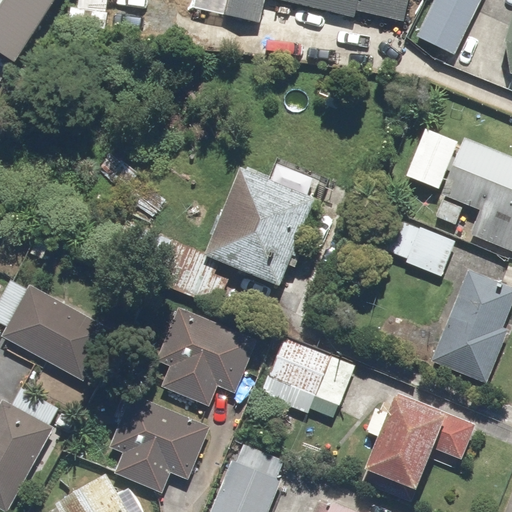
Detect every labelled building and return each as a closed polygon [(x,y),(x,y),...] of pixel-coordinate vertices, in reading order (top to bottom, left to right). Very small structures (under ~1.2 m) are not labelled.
[(0,0),(0,50),(21,63),(59,0),(0,0)] [(80,0),(80,8),(71,7),(69,24),(110,28),(113,0),(80,0)] [(409,0),(234,0),(232,9),(264,17),(267,0),(302,0),(360,13),(362,4),(406,14),(409,0)] [(437,0),(419,35),(459,55),(486,0),(437,0)] [(408,176),(445,191),(444,195),(481,210),(472,234),(511,250),(511,152),(468,135),(465,143),(428,128),(408,176)] [(111,150),(97,172),(130,192),(143,170),(111,150)] [(243,164),(207,250),(282,281),(317,194),(243,164)] [(466,208),(443,200),(436,218),(459,226),(466,208)] [(122,252),(117,263),(217,310),(234,273),(118,218),(106,245),(122,252)] [(409,259),(407,265),(444,278),(457,239),(401,220),(390,252),(409,259)] [(511,284),(470,267),(432,358),(491,383),(511,333),(511,284)] [(35,285),(4,341),(91,388),(122,331),(35,285)] [(262,339),(182,305),(157,363),(173,369),(165,388),(212,408),(221,389),(238,396),(262,339)] [(286,337),(270,376),(342,406),(358,367),(286,337)] [(383,437),(370,469),(421,490),(438,449),(464,460),(478,424),(401,393),(393,412),(380,406),(370,432),(383,437)] [(212,425),(147,399),(118,472),(165,490),(173,471),(191,478),(212,425)] [(0,410),(0,506),(11,511),(53,432),(3,406),(0,410)] [(270,511),(289,457),(240,441),(215,511),(270,511)] [(146,511),(131,487),(122,493),(109,472),(60,502),(65,511),(146,511)] [(358,511),(323,497),(316,511),(358,511)]
